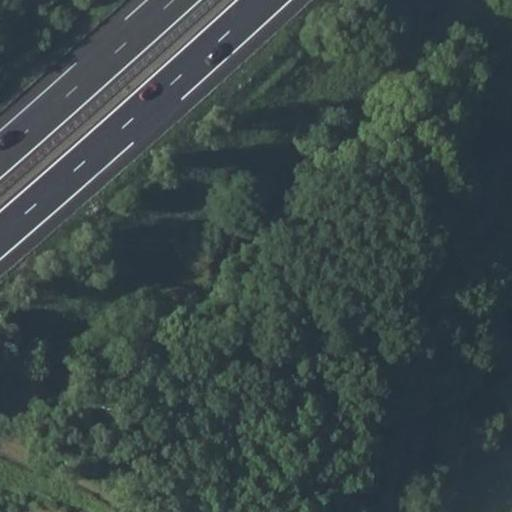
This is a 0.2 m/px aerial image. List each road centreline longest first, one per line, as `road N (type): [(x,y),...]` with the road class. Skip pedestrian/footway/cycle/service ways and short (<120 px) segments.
road 1 (motorway): [(0,233),(262,0)]
road 2 (motorway): [(174,0),(0,154)]
